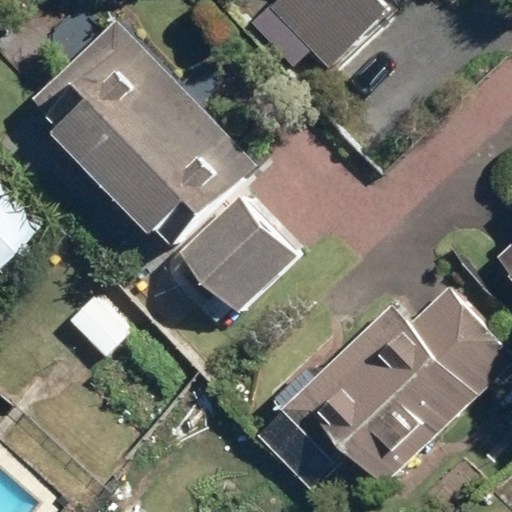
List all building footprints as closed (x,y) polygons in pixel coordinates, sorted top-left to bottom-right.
[(280,0),(254,24),(282,55),(300,38),(329,69),(393,11),(383,0),(280,0)] [(260,168),(116,20),(21,110),(165,259),(260,168)] [(0,255),(35,220),(0,185),(0,255)] [(243,197),(178,259),(236,320),(301,258),(243,197)] [(511,245),(494,262),(511,280),(511,245)] [(309,369),(246,426),(312,498),(357,457),(387,488),(511,373),(511,359),(448,290),(412,323),(396,305),(317,377),(309,369)] [(99,298),(71,325),(107,360),(134,332),(99,298)]
